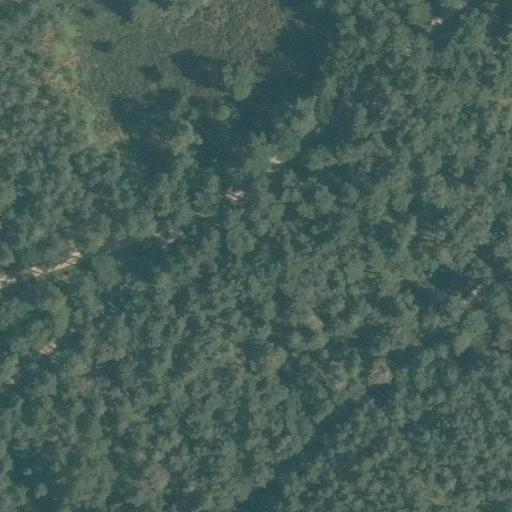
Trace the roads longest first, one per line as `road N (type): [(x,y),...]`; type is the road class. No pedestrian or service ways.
road 1 (track): [(442,0),(158,226)]
road 2 (track): [(158,226),(0,359)]
road 3 (track): [(0,287),(158,226)]
